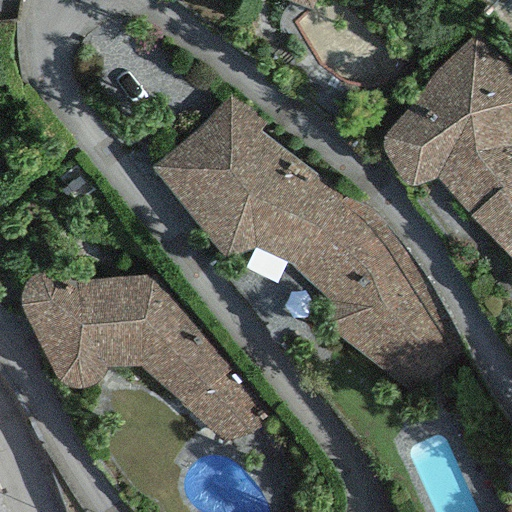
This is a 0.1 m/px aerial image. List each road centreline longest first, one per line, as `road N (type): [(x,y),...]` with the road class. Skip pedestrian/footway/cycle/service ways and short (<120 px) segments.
road 1 (residential): [(40,0),(33,17),(38,79),(358,468),(363,511)]
road 2 (residential): [(511,363),(399,220),(150,0)]
road 3 (residential): [(102,511),(0,361)]
